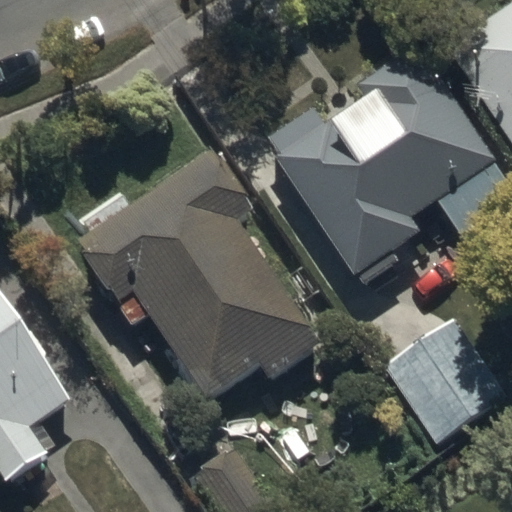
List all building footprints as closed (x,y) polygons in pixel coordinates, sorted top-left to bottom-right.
[(511,21),(450,65),(511,156),(511,21)] [(422,249),(412,233),(438,216),(473,269),(511,243),(511,202),(418,60),(355,102),(367,121),(330,145),(315,122),(271,151),(283,169),(275,175),(352,292),(362,285),(368,295),(401,273),(396,266),(422,249)] [(322,358),(238,239),(255,227),(213,166),(134,221),(121,203),(78,233),(90,251),(78,259),(135,339),(150,329),(211,415),(259,381),(270,395),(322,358)] [(69,415),(0,313),(0,488),(4,494),(48,465),(31,441),(69,415)] [(458,332),(387,381),(437,453),(508,404),(458,332)] [(266,511),(230,463),(192,492),(206,511),(266,511)]
